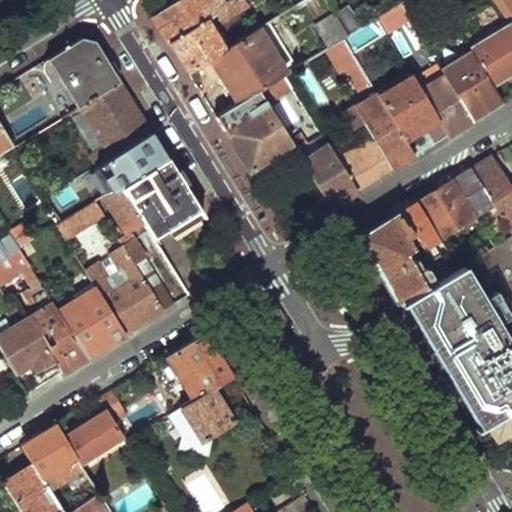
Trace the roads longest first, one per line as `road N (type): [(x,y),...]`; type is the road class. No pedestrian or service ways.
road 1 (residential): [(269,267),(0,432)]
road 2 (residential): [(104,0),(269,267)]
road 3 (residential): [(269,267),(511,119)]
road 4 (residential): [(499,511),(401,341),(316,344)]
road 5 (residential): [(316,344),(280,413),(338,511)]
road 6 (residential): [(0,62),(104,0)]
